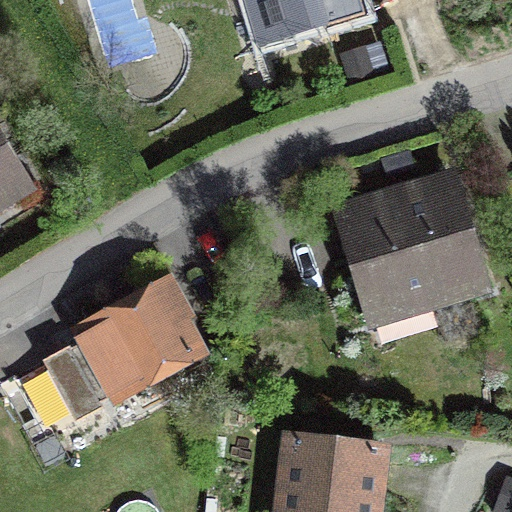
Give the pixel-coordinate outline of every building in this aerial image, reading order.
[(354,15),(349,0),(253,0),(266,42),(293,34),(312,44),(322,25),(354,15)] [(0,208),(27,192),(0,147),(0,208)] [(481,290),(448,180),(335,215),(365,313),(425,295),(429,306),(481,290)] [(109,404),(193,357),(175,324),(187,318),(169,285),(72,338),(77,347),(68,352),(66,349),(40,364),(74,427),(100,412),(98,407),(107,402),(109,404)] [(281,511),(368,511),(374,463),(387,465),(387,461),(289,449),(281,511)] [(502,501),(511,505),(511,478),(502,501)]
